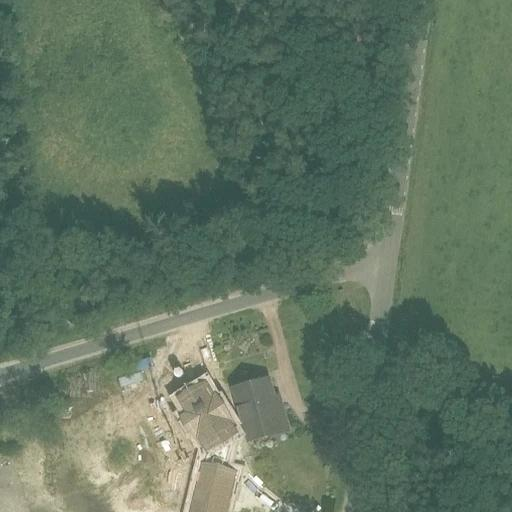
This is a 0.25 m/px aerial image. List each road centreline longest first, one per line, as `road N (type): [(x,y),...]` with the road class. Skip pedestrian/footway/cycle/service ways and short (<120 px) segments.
road 1 (unclassified): [(0,379),(352,267),(388,266)]
road 2 (tertiary): [(388,266),(423,0)]
road 3 (tertiary): [(353,511),(388,266)]
